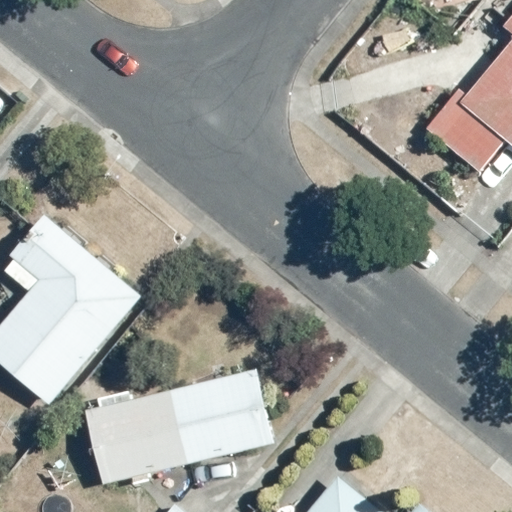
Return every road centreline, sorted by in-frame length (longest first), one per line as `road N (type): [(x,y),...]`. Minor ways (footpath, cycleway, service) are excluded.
road 1 (residential): [(511,405),(184,132)]
road 2 (residential): [(184,132),(20,0)]
road 3 (residential): [(184,132),(292,0)]
